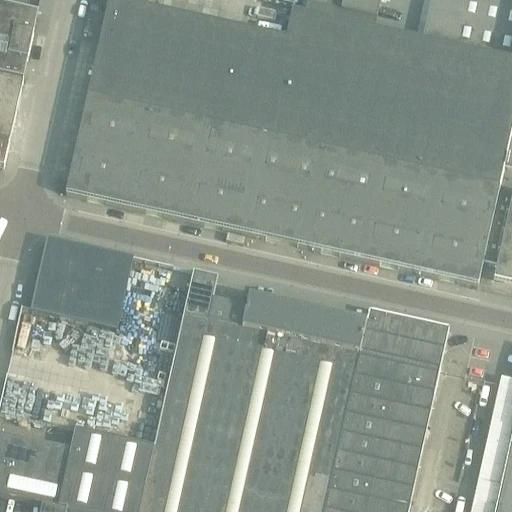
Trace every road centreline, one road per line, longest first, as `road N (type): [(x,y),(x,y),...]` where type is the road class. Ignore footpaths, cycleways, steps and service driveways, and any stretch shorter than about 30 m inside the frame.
road 1 (unclassified): [(21,213),(511,318)]
road 2 (unclassified): [(21,213),(67,0)]
